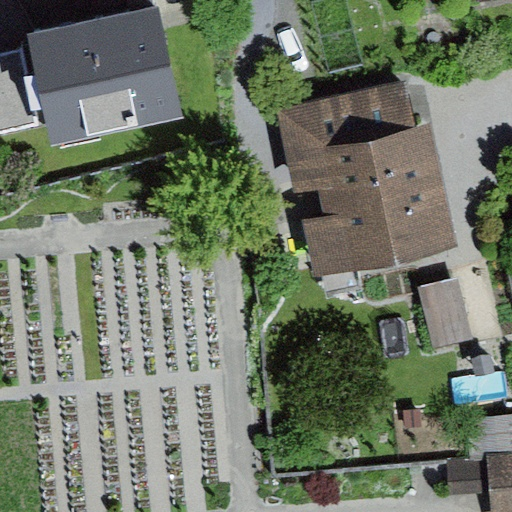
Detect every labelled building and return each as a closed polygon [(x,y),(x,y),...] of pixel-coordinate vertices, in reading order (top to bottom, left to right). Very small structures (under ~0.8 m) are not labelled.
[(159,0),(112,0),(33,17),(56,121),(180,94),(159,0)] [(21,45),(0,49),(0,128),(38,120),(21,45)] [(409,71),(281,99),(298,180),(321,175),(327,203),(302,208),(315,268),(461,236),(435,113),(418,117),(409,71)] [(458,274),(418,283),(432,346),(472,337),(458,274)] [(488,448),(511,445),(511,410),(475,414),(478,448),(488,448)] [(511,511),(511,445),(488,448),(488,455),(491,489),(493,511),(511,511)] [(488,455),(447,458),(450,492),(491,489),(488,455)]
